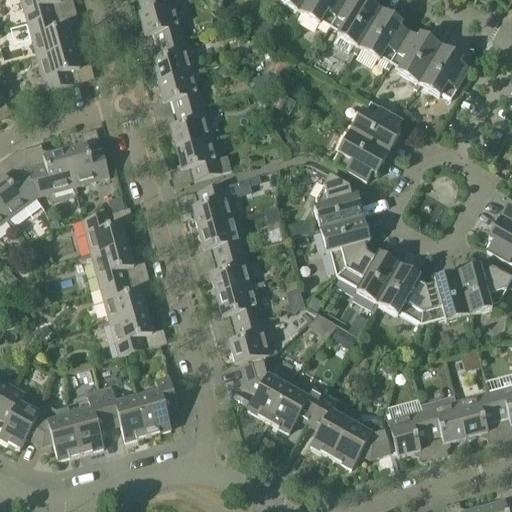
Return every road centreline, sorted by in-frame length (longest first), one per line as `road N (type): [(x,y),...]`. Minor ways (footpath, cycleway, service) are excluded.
road 1 (residential): [(205,471),(206,414),(124,106)]
road 2 (residential): [(458,161),(473,174),(475,192),(448,242),(432,254),(408,248),(391,228),(394,209),(424,159),(440,156)]
road 3 (residential): [(0,487),(33,500),(75,500),(205,471)]
road 4 (residential): [(366,511),(402,494),(511,466)]
road 5 (residential): [(0,148),(124,106)]
